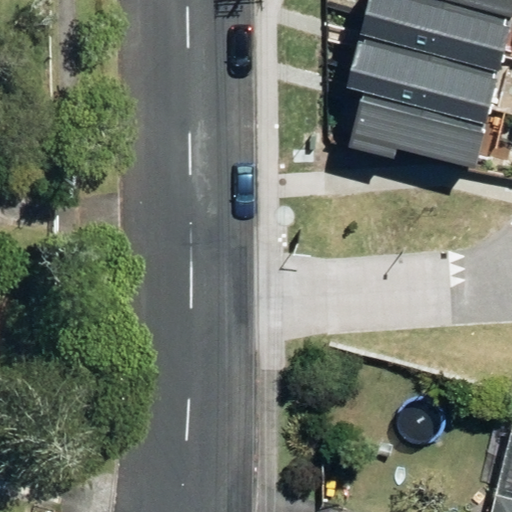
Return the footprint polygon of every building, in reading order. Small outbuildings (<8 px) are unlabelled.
[(487,36),(496,0),(384,0),(383,9),(487,36)] [(473,88),(487,36),(383,9),(369,60),(378,63),(473,88)] [(473,88),(378,63),(365,110),(469,137),(482,90),(473,88)] [(511,93),(496,152),(511,155),(511,93)] [(411,172),(352,156),(331,231),(390,247),(411,172)] [(511,299),(492,375),(511,379),(511,299)] [(500,511),(511,511),(511,484),(507,483),(500,511)]
